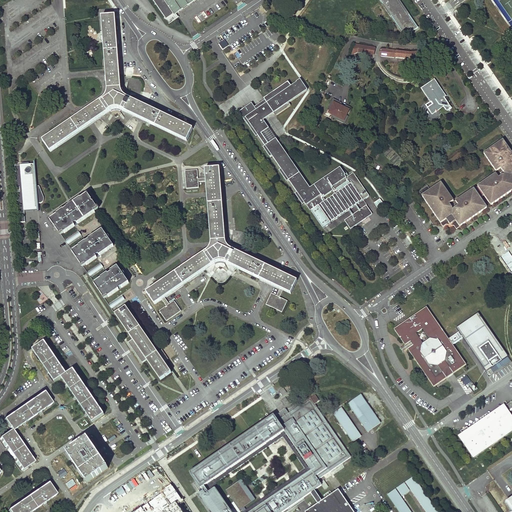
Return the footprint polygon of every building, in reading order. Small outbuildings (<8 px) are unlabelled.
[(153,0),(169,23),(179,16),(177,12),(193,0),(153,0)] [(418,27),(399,0),(380,0),(380,1),(405,36),(418,27)] [(100,99),(39,138),(47,151),(107,109),(112,107),(115,107),(120,108),(185,140),(191,127),(125,96),(122,93),(120,90),(119,87),(113,15),(100,16),(106,88),(105,92),(103,96),(100,99)] [(374,48),(355,44),(352,54),(358,51),(373,54),(374,48)] [(411,53),(382,49),(381,56),(405,58),(405,63),(419,63),(419,52),(411,53)] [(323,227),(369,195),(353,172),(347,177),(340,167),(310,187),(276,138),(268,143),(261,133),(269,128),(263,120),(273,113),(276,116),(291,105),(289,102),(307,90),(300,79),(291,85),(288,81),(265,97),(264,98),(265,100),(261,103),(260,101),(257,103),(258,105),(255,107),(252,103),(239,112),(256,137),(258,135),(265,146),(263,147),(271,158),(272,157),(281,169),(279,170),(287,181),(288,180),(297,192),(295,193),(302,204),(305,202),(323,227)] [(441,90),(434,80),(422,89),(432,104),(428,107),(432,114),(443,106),(446,111),(451,108),(439,91),(441,90)] [(340,101),(333,97),(329,107),(330,108),(330,109),(333,111),(331,115),(344,121),(347,115),(346,114),(350,106),(346,104),(345,106),(339,103),(340,101)] [(490,204),(492,207),(511,192),(511,152),(504,140),(484,154),(497,172),(496,174),(477,187),(490,204)] [(31,212),(38,211),(38,212),(39,212),(39,209),(38,204),(41,204),(42,203),(43,202),(44,201),(44,199),(44,198),(39,186),(37,187),(35,162),(34,162),(34,164),(29,165),(29,164),(22,164),(22,165),(15,166),(17,191),(18,208),(20,223),(26,223),(25,212),(31,212)] [(220,167),(206,167),(206,176),(198,176),(197,168),(186,169),(187,187),(198,186),(198,180),(207,179),(211,238),(211,243),(210,246),(207,250),(147,291),(155,302),(162,298),(167,304),(160,309),(166,318),(181,309),(175,299),(169,303),(165,296),(215,261),(218,260),(222,259),(225,259),(269,281),(280,287),(276,294),(271,292),(266,302),(282,310),(287,300),(279,296),(283,288),(291,292),(297,279),(232,248),(228,244),(226,241),(225,237),(220,167)] [(428,185),(419,191),(443,227),(447,224),(454,226),(457,229),(460,227),(461,228),(489,209),(487,206),(475,189),(457,201),(454,201),(442,183),(431,190),(428,185)] [(477,187),(475,189),(487,206),(490,204),(477,187)] [(92,200),(86,192),(65,206),(66,206),(63,208),(49,217),(55,226),(59,233),(63,230),(64,231),(74,224),(73,223),(76,221),(77,222),(94,210),(93,209),(97,207),(92,200)] [(384,205),(380,199),(374,203),(379,209),(384,205)] [(372,214),(366,205),(344,220),(350,229),(372,214)] [(113,244),(102,228),(87,238),(88,238),(85,240),(71,249),(77,257),(77,258),(81,264),(85,262),(86,263),(96,256),(95,255),(98,253),(99,254),(113,244)] [(81,234),(78,230),(65,239),(67,243),(73,239),(81,234)] [(31,235),(22,235),(24,251),(32,250),(31,235)] [(103,266),(100,262),(87,271),(89,275),(103,266)] [(99,290),(103,296),(107,294),(108,295),(118,288),(117,286),(120,285),(121,286),(128,281),(117,265),(109,270),(110,270),(107,272),(107,271),(93,281),(99,289),(99,290)] [(124,300),(122,296),(109,306),(111,309),(124,300)] [(146,358),(161,378),(171,371),(126,305),(115,312),(132,337),(128,341),(142,361),(146,358)] [(409,319),(394,329),(405,345),(400,348),(403,352),(408,349),(434,387),(447,378),(466,365),(453,345),(449,339),(427,307),(409,319)] [(459,333),(449,339),(453,345),(463,339),(486,372),(508,357),(478,314),(457,329),(459,333)] [(33,348),(55,380),(61,375),(67,372),(45,339),(33,348)] [(67,372),(61,375),(92,420),(104,412),(103,410),(74,367),(67,372)] [(466,393),(471,391),(470,388),(473,387),(468,376),(460,380),(466,393)] [(13,430),(52,403),(44,390),(4,418),(12,428),(13,430)] [(381,424),(362,394),(348,403),(367,433),(381,424)] [(318,480),(351,457),(315,404),(320,401),(316,395),(289,413),(286,409),(281,413),(275,417),(274,416),(190,473),(201,488),(270,441),(283,432),(284,431),(310,468),(311,470),(250,511),(231,511),(216,488),(209,493),(206,488),(204,486),(202,488),(204,491),(197,495),(208,511),(283,511),(311,493),(318,504),(306,511),(353,511),(339,490),(322,501),(315,490),(322,485),(318,480)] [(504,406),(460,436),(473,455),(511,429),(511,417),(504,406)] [(343,407),(333,413),(352,443),(362,437),(343,407)] [(0,437),(22,469),(34,461),(13,430),(12,428),(0,437)] [(88,436),(67,450),(87,480),(108,466),(99,452),(88,436)] [(411,511),(402,497),(412,491),(425,511),(437,511),(415,476),(387,494),(399,511),(411,511)] [(256,499),(242,479),(226,489),(230,494),(240,510),(256,499)] [(9,508),(11,511),(28,511),(56,493),(48,481),(9,508)]
